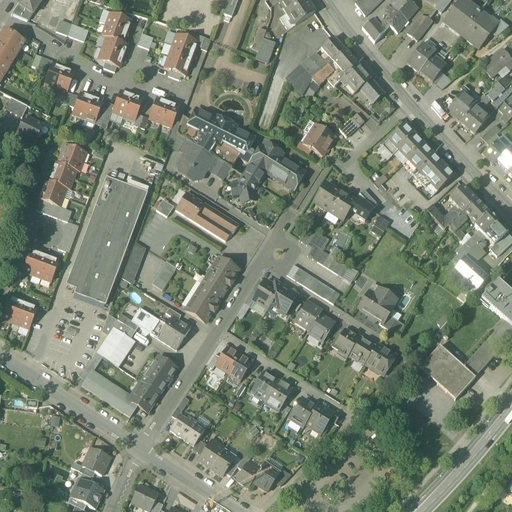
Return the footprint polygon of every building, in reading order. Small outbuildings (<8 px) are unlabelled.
[(42,0),(22,0),(18,6),(32,15),(42,0)] [(238,2),(231,0),(226,0),(220,15),(231,19),(238,2)] [(304,0),(284,0),(279,4),(286,15),(295,28),(314,14),(304,0)] [(361,0),(355,5),(365,18),(383,0),(361,0)] [(383,11),(372,22),(383,34),(389,28),(399,16),(409,3),(405,0),(394,0),(384,13),(383,11)] [(447,0),(442,0),(435,10),(441,15),(450,2),(447,0)] [(460,2),(443,24),(461,37),(477,16),(460,2)] [(409,3),(399,16),(407,23),(417,10),(409,3)] [(32,15),(18,6),(11,16),(27,23),(32,15)] [(427,19),(421,14),(421,13),(419,11),(416,14),(420,17),(415,24),(421,28),(427,19)] [(131,23),(110,15),(105,26),(127,34),(131,23)] [(295,28),(286,15),(279,20),(288,32),(295,28)] [(399,16),(389,28),(397,35),(407,23),(399,16)] [(477,16),(461,37),(476,49),(483,41),(484,42),(490,33),(494,29),(477,16)] [(421,28),(412,39),(416,43),(432,23),(427,19),(421,28)] [(71,27),(60,22),(56,34),(67,38),(71,27)] [(383,34),(372,22),(362,30),(374,45),(383,34)] [(499,22),(494,29),(490,33),(497,38),(508,29),(499,22)] [(415,24),(406,35),(412,40),(412,39),(421,28),(415,24)] [(127,34),(105,26),(101,38),(106,39),(123,46),(123,45),(127,34)] [(77,29),(71,27),(67,38),(73,40),(77,29)] [(82,31),(77,29),(73,40),(78,42),(82,31)] [(17,38),(5,31),(0,37),(0,39),(20,52),(25,43),(17,38)] [(82,31),(78,42),(84,44),(88,33),(82,31)] [(287,50),(305,36),(302,32),(294,38),(295,39),(285,47),(287,50)] [(30,39),(20,33),(17,38),(25,43),(27,44),(30,39)] [(142,36),(137,47),(143,49),(147,38),(142,36)] [(198,44),(176,36),(172,48),(194,56),(198,44)] [(153,40),(147,38),(143,49),(149,52),(153,40)] [(20,52),(0,39),(0,51),(14,60),(20,52)] [(123,46),(106,39),(102,50),(124,59),(128,47),(123,45),(123,46)] [(345,52),(333,39),(320,50),(329,60),(332,63),(345,52)] [(205,40),(201,51),(206,53),(210,42),(205,40)] [(274,45),(262,41),(257,55),(255,60),(255,62),(266,66),(274,46),(274,45)] [(422,46),(406,65),(419,75),(435,54),(433,52),(431,53),(422,46)] [(194,56),(172,48),(167,59),(189,67),(194,56)] [(124,59),(102,50),(97,62),(105,65),(116,69),(119,70),(124,59)] [(511,62),(511,61),(502,50),(481,69),(491,81),(505,69),(509,74),(511,70),(511,62)] [(14,60),(0,51),(0,63),(9,69),(14,60)] [(358,67),(345,52),(332,63),(337,69),(342,75),(345,78),(358,67)] [(435,54),(419,75),(432,85),(446,67),(437,60),(439,57),(435,54)] [(314,55),(294,74),(308,88),(313,79),(321,73),(327,68),(324,65),(314,55)] [(41,59),(36,57),(31,68),(37,70),(41,59)] [(47,61),(41,59),(37,70),(43,72),(47,61)] [(189,67),(167,59),(163,70),(170,73),(181,77),(185,78),(189,67)] [(52,63),(47,61),(43,72),(48,75),(52,66),(52,63)] [(9,69),(0,63),(0,75),(4,77),(9,69)] [(327,68),(321,73),(313,79),(308,88),(307,89),(307,90),(314,94),(318,89),(322,83),(337,69),(332,63),(327,68)] [(116,69),(105,65),(103,70),(114,75),(116,69)] [(63,70),(52,66),(48,75),(43,88),(55,92),(63,70)] [(358,67),(345,78),(342,80),(355,95),(359,92),(371,82),(358,67)] [(75,74),(63,70),(55,92),(66,96),(67,95),(75,74)] [(181,77),(170,73),(168,78),(179,83),(181,77)] [(308,88),(294,74),(287,84),(301,98),(307,89),(308,88)] [(340,77),(337,77),(329,84),(333,89),(345,78),(342,75),(340,77)] [(443,76),(435,87),(442,92),(452,83),(443,76)] [(383,95),(371,82),(359,92),(371,106),(383,95)] [(497,84),(485,96),(492,103),(504,91),(497,84)] [(473,96),(466,90),(463,94),(470,100),(473,96)] [(114,108),(112,114),(123,119),(131,97),(120,93),(114,108)] [(463,94),(462,93),(454,102),(468,114),(475,106),(476,105),(470,100),(463,94)] [(73,97),(67,95),(66,96),(63,106),(68,108),(73,97)] [(91,99),(80,95),(74,110),(72,117),(83,121),(91,99)] [(511,96),(497,112),(503,117),(499,120),(505,126),(505,125),(511,117),(511,96)] [(78,99),(73,97),(68,108),(74,110),(78,99)] [(143,101),(131,97),(123,119),(135,123),(137,116),(143,101)] [(476,105),(475,106),(468,114),(482,126),(490,118),(482,111),(489,103),(483,98),(476,105)] [(91,99),(83,121),(95,125),(96,121),(101,108),(103,103),(91,99)] [(22,106),(10,100),(5,111),(16,117),(22,106)] [(168,104),(156,100),(148,121),(148,122),(160,126),(168,104)] [(442,107),(438,102),(431,108),(440,119),(447,113),(445,111),(449,108),(445,105),(442,107)] [(468,114),(454,102),(449,108),(445,111),(447,113),(460,124),(468,114)] [(179,108),(168,104),(160,126),(171,130),(173,124),(179,108)] [(107,110),(102,123),(101,125),(107,127),(112,114),(114,108),(109,105),(107,110)] [(22,106),(16,117),(21,120),(27,108),(22,106)] [(390,106),(386,109),(386,112),(389,115),(394,110),(390,106)] [(101,108),(96,121),(102,123),(107,110),(101,108)] [(301,117),(303,110),(297,108),(294,115),(301,117)] [(215,121),(196,111),(196,112),(189,126),(187,128),(198,134),(197,137),(200,139),(195,147),(213,159),(229,169),(231,170),(238,158),(250,166),(251,165),(250,165),(254,159),(252,158),(253,156),(253,154),(251,153),(250,154),(248,156),(246,154),(253,140),(235,131),(235,129),(235,128),(230,126),(229,128),(220,123),(221,122),(221,121),(216,119),(215,121)] [(482,126),(468,114),(460,124),(474,136),(482,126)] [(364,124),(356,115),(352,119),(360,128),(364,124)] [(143,119),(137,116),(135,123),(133,128),(139,130),(143,119)] [(42,127),(25,119),(18,133),(20,138),(21,139),(34,145),(37,139),(41,137),(39,133),(42,127)] [(148,121),(143,119),(139,130),(144,132),(148,122),(148,121)] [(352,119),(343,127),(351,136),(360,128),(352,119)] [(198,134),(187,128),(189,126),(181,121),(179,126),(176,135),(192,146),(195,147),(200,139),(197,137),(198,134)] [(171,130),(167,141),(173,143),(176,135),(179,126),(173,124),(171,130)] [(335,139),(315,126),(309,136),(329,149),(335,139)] [(404,126),(381,147),(391,157),(398,151),(414,136),(404,126)] [(351,136),(343,127),(339,131),(346,140),(351,136)] [(495,127),(481,140),(485,145),(491,139),(492,139),(495,136),(500,132),(495,127)] [(500,132),(495,136),(499,140),(507,133),(503,129),(500,132)] [(329,149),(309,136),(302,146),(311,152),(322,159),(329,149)] [(414,136),(398,151),(407,162),(423,147),(414,136)] [(492,139),(491,139),(485,145),(489,149),(496,143),(499,140),(495,136),(492,139)] [(34,145),(21,139),(17,150),(30,154),(31,151),(34,145)] [(496,143),(489,149),(482,156),(492,167),(496,163),(506,153),(496,143)] [(87,155),(64,146),(60,156),(83,164),(87,155)] [(195,147),(192,146),(178,168),(180,175),(192,183),(200,181),(206,171),(213,159),(195,147)] [(254,159),(250,165),(251,165),(250,166),(243,178),(257,187),(265,175),(283,186),(283,187),(283,189),(289,193),(291,192),(291,191),(293,192),(299,183),(300,184),(302,183),(304,181),(303,179),(302,178),(304,175),(304,174),(280,159),(282,156),(266,146),(264,149),(261,148),(254,159)] [(311,152),(302,146),(301,148),(298,146),(296,150),(307,157),(311,152)] [(407,162),(403,167),(413,177),(433,157),(423,147),(407,162)] [(511,147),(496,163),(507,175),(511,169),(511,147)] [(83,164),(60,156),(57,165),(77,173),(76,173),(79,174),(83,164)] [(433,157),(413,177),(432,198),(453,178),(433,157)] [(229,169),(213,159),(206,171),(222,181),(229,169)] [(77,173),(57,165),(54,164),(51,174),(73,182),(76,173),(77,173)] [(73,182),(51,174),(47,183),(67,190),(67,191),(70,192),(73,182)] [(377,187),(386,181),(383,176),(374,183),(377,187)] [(243,178),(238,185),(230,187),(233,200),(240,199),(242,205),(254,203),(253,195),(257,187),(243,178)] [(105,179),(65,287),(106,302),(147,194),(105,179)] [(67,190),(47,183),(44,182),(41,191),(63,200),(67,191),(67,190)] [(340,195),(326,186),(314,204),(328,213),(340,195)] [(462,188),(448,201),(456,209),(462,215),(463,214),(476,202),(462,188)] [(63,200),(41,191),(37,201),(39,202),(45,204),(50,206),(55,208),(60,209),(63,200)] [(364,192),(360,196),(373,210),(377,207),(364,192)] [(238,227),(186,194),(175,212),(225,244),(231,235),(232,236),(238,227)] [(354,203),(340,195),(328,213),(343,223),(351,209),(355,204),(354,203)] [(355,218),(364,224),(373,210),(360,196),(359,195),(354,203),(355,204),(351,209),(358,213),(355,218)] [(45,204),(39,202),(35,213),(41,215),(45,204)] [(174,209),(163,202),(156,213),(167,219),(174,209)] [(488,215),(476,202),(463,214),(466,217),(476,227),(488,215)] [(50,206),(45,204),(41,215),(46,217),(50,206)] [(50,206),(46,217),(51,219),(55,208),(50,206)] [(55,208),(51,219),(57,221),(61,210),(60,209),(55,208)] [(435,211),(431,208),(426,214),(429,217),(438,226),(444,220),(435,211)] [(444,220),(438,226),(444,233),(448,229),(462,215),(456,209),(444,220)] [(61,210),(57,221),(62,223),(66,212),(61,210)] [(66,212),(62,223),(67,225),(71,214),(66,212)] [(426,214),(421,221),(425,222),(429,217),(426,214)] [(462,215),(448,229),(452,234),(456,230),(465,222),(466,220),(464,218),(466,217),(463,214),(462,215)] [(476,227),(474,228),(480,234),(484,238),(497,225),(488,215),(476,227)] [(380,218),(374,227),(379,230),(385,221),(380,218)] [(385,221),(379,230),(384,234),(390,224),(385,221)] [(78,228),(67,225),(65,230),(76,234),(78,228)] [(497,225),(484,238),(487,241),(493,248),(507,235),(497,225)] [(76,234),(65,230),(63,235),(74,239),(76,234)] [(464,238),(456,230),(452,234),(460,242),(464,238)] [(313,237),(308,234),(302,244),(307,247),(313,237)] [(477,234),(465,245),(470,251),(477,245),(484,238),(480,234),(479,236),(477,234)] [(74,239),(63,235),(62,240),(72,244),(74,239)] [(489,252),(496,259),(511,244),(511,240),(507,235),(493,248),(489,252)] [(484,238),(477,245),(482,251),(485,248),(487,241),(484,238)] [(72,244),(62,240),(60,246),(70,250),(72,244)] [(135,244),(121,280),(131,286),(134,281),(133,280),(137,275),(135,274),(139,269),(137,268),(141,263),(140,263),(143,257),(142,257),(145,251),(135,244)] [(315,245),(307,258),(312,261),(319,251),(321,248),(315,245)] [(465,245),(457,253),(464,258),(470,251),(465,245)] [(470,251),(464,258),(469,263),(476,258),(477,259),(481,256),(479,254),(482,251),(477,245),(470,251)] [(70,250),(60,246),(58,251),(68,255),(70,250)] [(25,265),(22,274),(32,277),(40,255),(31,251),(25,265)] [(312,261),(317,264),(324,254),(319,251),(312,261)] [(324,254),(317,264),(323,267),(329,257),(324,254)] [(40,255),(32,277),(41,281),(50,258),(40,255)] [(329,257),(323,267),(328,271),(334,260),(329,257)] [(59,262),(50,258),(41,281),(51,285),(59,262)] [(469,263),(464,258),(454,271),(476,291),(487,279),(469,263)] [(238,273),(218,260),(201,286),(222,299),(228,289),(230,290),(233,284),(232,283),(238,273)] [(339,264),(334,260),(328,271),(332,273),(339,264)] [(25,265),(20,263),(16,274),(21,276),(22,274),(25,265)] [(172,276),(176,270),(166,264),(162,270),(172,276)] [(349,270),(339,264),(332,273),(342,280),(349,270)] [(292,280),(298,270),(293,267),(287,277),(292,280)] [(169,281),(172,276),(162,270),(159,275),(169,281)] [(303,273),(298,270),(292,280),(297,283),(303,273)] [(297,283),(302,287),(308,276),(303,273),(297,283)] [(166,287),(169,281),(159,275),(156,281),(166,287)] [(313,280),(308,276),(302,287),(307,290),(313,280)] [(312,293),(319,283),(313,280),(307,290),(312,293)] [(163,292),(166,287),(156,281),(153,286),(163,292)] [(260,281),(253,292),(257,295),(264,283),(260,281)] [(271,287),(264,282),(257,295),(252,303),(267,312),(269,309),(282,289),(273,283),(271,287)] [(317,296),(324,286),(319,283),(312,293),(317,296)] [(511,296),(497,283),(488,293),(487,292),(483,296),(484,297),(480,301),(506,324),(511,329),(511,296)] [(222,299),(201,286),(185,313),(205,325),(212,315),(214,316),(217,311),(215,309),(222,299)] [(323,300),(329,290),(324,286),(317,296),(323,300)] [(296,298),(282,289),(269,309),(276,313),(277,312),(284,316),(296,298)] [(334,293),(329,290),(323,300),(328,303),(334,293)] [(328,303),(333,306),(339,296),(334,293),(328,303)] [(381,301),(368,293),(358,310),(382,325),(387,317),(386,315),(395,300),(385,294),(381,301)] [(9,298),(0,321),(10,324),(18,302),(9,298)] [(28,305),(18,302),(10,324),(19,328),(28,305)] [(321,313),(307,304),(294,324),(309,333),(319,317),(321,313)] [(37,309),(28,305),(19,328),(29,332),(37,309)] [(181,318),(169,310),(165,316),(171,319),(178,323),(181,318)] [(166,327),(139,311),(131,324),(157,341),(166,327)] [(117,322),(108,317),(101,334),(107,338),(107,339),(102,346),(101,347),(102,347),(97,354),(96,355),(103,359),(118,370),(119,369),(124,361),(124,362),(124,361),(129,353),(130,352),(134,345),(135,345),(135,344),(130,341),(135,334),(117,322)] [(117,322),(135,334),(138,329),(131,324),(121,317),(117,322)] [(309,333),(307,336),(321,344),(333,326),(319,317),(309,333)] [(396,322),(387,317),(382,325),(386,328),(385,329),(390,332),(396,322)] [(166,327),(157,341),(176,353),(190,331),(178,323),(171,319),(166,327)] [(496,335),(494,333),(463,369),(474,379),(511,335),(511,329),(506,324),(496,335)] [(360,339),(345,330),(334,347),(339,350),(337,354),(346,361),(349,357),(359,341),(360,339)] [(364,344),(359,341),(349,357),(357,362),(358,361),(365,365),(375,349),(365,343),(364,344)] [(395,358),(377,346),(375,349),(365,365),(364,366),(381,376),(386,368),(388,369),(390,369),(392,365),(392,364),(395,358)] [(463,369),(439,347),(419,370),(455,402),(475,380),(474,379),(463,369)] [(238,358),(226,350),(215,367),(227,375),(238,358)] [(96,355),(80,380),(84,383),(81,388),(130,420),(136,411),(134,409),(135,407),(129,403),(132,399),(93,374),(103,359),(96,355)] [(158,358),(141,384),(143,386),(160,397),(166,387),(167,388),(172,382),(170,380),(176,371),(158,358)] [(251,366),(238,358),(227,375),(240,383),(251,366)] [(278,382),(263,373),(250,394),(264,404),(278,382)] [(278,382),(264,404),(279,413),(292,391),(278,382)] [(143,386),(138,393),(136,392),(132,399),(129,403),(135,407),(148,415),(160,397),(143,386)] [(184,399),(178,409),(183,412),(189,402),(184,399)] [(37,402),(25,401),(24,408),(36,410),(37,402)] [(303,401),(295,413),(293,412),(288,420),(303,430),(305,426),(316,409),(303,401)] [(178,409),(171,418),(176,422),(181,415),(183,412),(178,409)] [(321,413),(316,409),(305,426),(313,432),(315,429),(322,433),(332,416),(323,410),(321,413)] [(193,423),(181,415),(176,422),(169,433),(181,441),(193,423)] [(50,428),(57,429),(60,419),(52,417),(50,428)] [(193,423),(181,441),(194,449),(198,442),(205,431),(193,423)] [(194,449),(192,452),(197,455),(203,445),(198,442),(194,449)] [(224,451),(212,443),(208,448),(201,458),(198,464),(210,472),(223,453),(224,451)] [(208,448),(203,445),(197,455),(201,458),(208,448)] [(110,459),(90,450),(86,459),(89,460),(84,470),(81,469),(94,475),(101,478),(110,459)] [(223,453),(210,472),(222,479),(224,476),(232,464),(234,461),(223,453)] [(238,468),(236,470),(241,473),(246,466),(250,460),(245,457),(238,468)] [(232,464),(224,476),(230,479),(236,470),(238,468),(232,464)] [(241,473),(235,483),(247,491),(251,485),(258,474),(246,466),(241,473)] [(278,475),(264,466),(258,474),(251,485),(266,495),(273,485),(279,476),(278,475)] [(94,475),(81,469),(79,474),(81,476),(92,480),(94,475)] [(290,478),(280,471),(278,475),(279,476),(273,485),(279,489),(290,478)] [(92,480),(81,476),(79,481),(90,486),(92,481),(92,480)] [(79,481),(70,500),(86,507),(95,511),(99,504),(97,503),(102,493),(101,492),(90,486),(79,481)] [(157,497),(138,488),(131,504),(147,511),(149,511),(151,509),(157,497)] [(83,511),(86,507),(70,500),(67,505),(75,509),(81,511),(83,511)]
